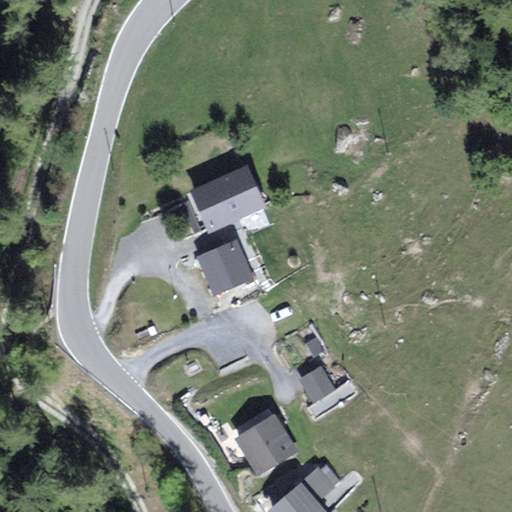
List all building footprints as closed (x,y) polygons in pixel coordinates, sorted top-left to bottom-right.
[(262,209),(248,172),(194,193),(208,230),(262,209)] [(251,278),(236,244),(198,260),(213,294),(251,278)] [(329,389),(318,370),(300,380),(311,399),(329,389)] [(294,452),(274,420),(241,440),(262,472),(294,452)] [(318,474),(317,473),(275,511),(330,511),(317,499),(335,481),(324,469),(318,474)]
